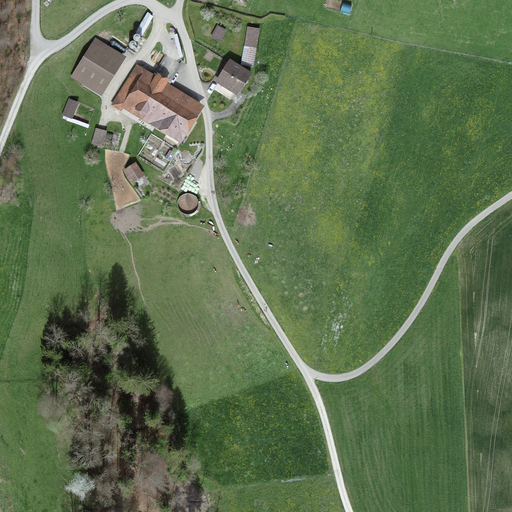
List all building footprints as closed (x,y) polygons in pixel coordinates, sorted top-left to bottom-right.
[(220,41),(226,30),(218,26),(212,37),(220,41)] [(251,64),(257,29),(250,27),(243,63),(251,64)] [(102,90),(121,60),(95,44),(76,73),(102,90)] [(197,110),(163,89),(178,63),(166,56),(151,81),(134,71),(112,105),(119,109),(124,100),(158,121),(158,122),(180,136),(197,110)] [(245,85),(250,76),(230,63),(214,89),(226,96),(230,89),(236,92),(242,83),(245,85)] [(78,102),(70,99),(63,115),(71,118),(78,102)] [(93,144),(101,147),(106,131),(97,129),(93,144)] [(135,164),(126,170),(133,181),(142,175),(135,164)] [(193,217),(196,213),(198,209),(198,204),(195,200),(191,197),(186,196),(181,198),(178,201),(176,206),(177,211),(179,215),(183,218),(188,218),(193,217)]
